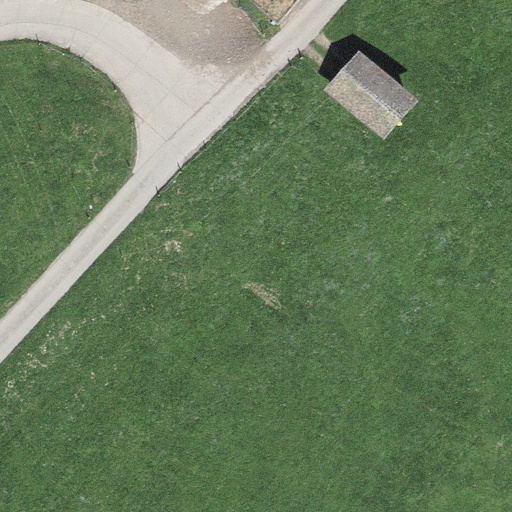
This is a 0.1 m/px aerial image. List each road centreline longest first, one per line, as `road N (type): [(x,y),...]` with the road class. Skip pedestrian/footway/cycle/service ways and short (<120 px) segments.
road 1 (track): [(0,349),(149,173),(288,56),(339,0)]
road 2 (track): [(204,127),(102,59),(45,38),(0,41)]
